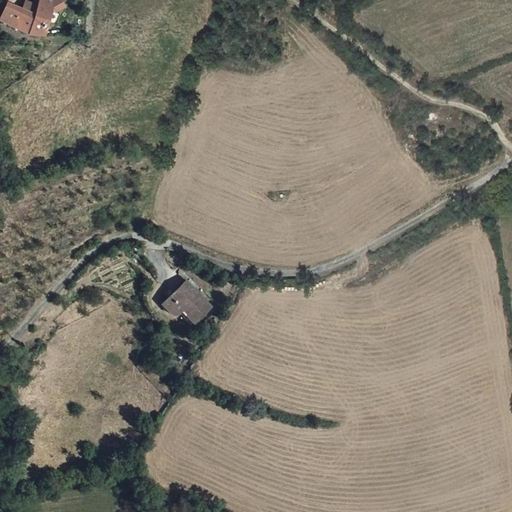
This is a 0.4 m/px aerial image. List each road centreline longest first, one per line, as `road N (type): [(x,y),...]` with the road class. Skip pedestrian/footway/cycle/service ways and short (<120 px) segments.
road 1 (track): [(511,158),(314,271),(280,278),(222,270),(144,236),(106,242),(74,263),(0,344)]
road 2 (track): [(329,0),(511,138)]
